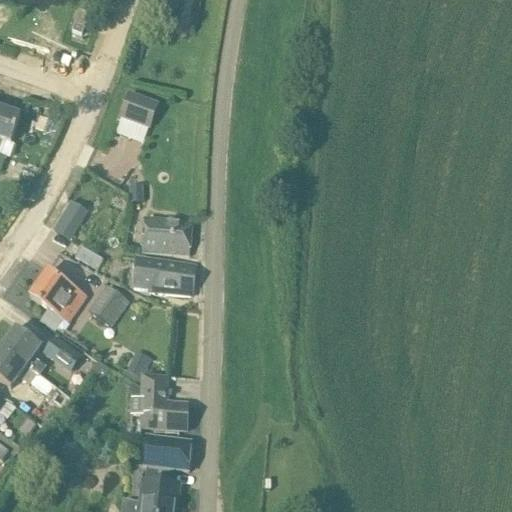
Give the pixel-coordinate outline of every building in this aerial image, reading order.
[(172,0),(147,0),(144,16),(169,21),(172,0)] [(94,20),(73,12),(68,27),(73,29),(72,32),(82,36),(87,20),(93,22),(94,20)] [(160,106),(129,95),(119,121),(151,132),(160,106)] [(21,117),(0,109),(0,141),(11,145),(21,117)] [(41,137),(52,142),(56,133),(45,128),(41,137)] [(22,180),(32,184),(37,175),(27,170),(22,180)] [(129,190),(130,206),(144,205),(143,189),(129,190)] [(59,223),(54,232),(71,243),(76,233),(59,223)] [(191,225),(155,223),(144,223),(142,255),(153,255),(190,257),(191,225)] [(81,251),(76,260),(97,272),(102,262),(81,251)] [(133,293),(141,294),(193,298),(197,270),(143,263),(136,263),(133,293)] [(86,301),(48,274),(30,299),(68,326),(86,301)] [(130,305),(108,288),(89,315),(111,331),(130,305)] [(17,331),(2,352),(62,395),(68,388),(44,370),(45,368),(34,361),(43,349),(17,331)] [(72,373),(82,359),(56,340),(46,353),(72,373)] [(62,395),(2,352),(0,354),(0,382),(12,391),(20,381),(30,389),(31,387),(56,404),(62,395)] [(132,362),(126,373),(141,380),(147,369),(132,362)] [(168,382),(144,381),(143,404),(130,404),(130,421),(142,421),(142,431),(187,433),(188,407),(167,406),(168,382)] [(0,447),(7,453),(13,458),(19,450),(0,435),(0,416),(8,423),(17,411),(0,398),(0,447)] [(68,427),(78,410),(68,404),(58,421),(68,427)] [(192,444),(149,440),(146,470),(149,470),(147,484),(143,483),(140,511),(172,511),(175,487),(170,487),(172,473),(188,475),(192,444)]
